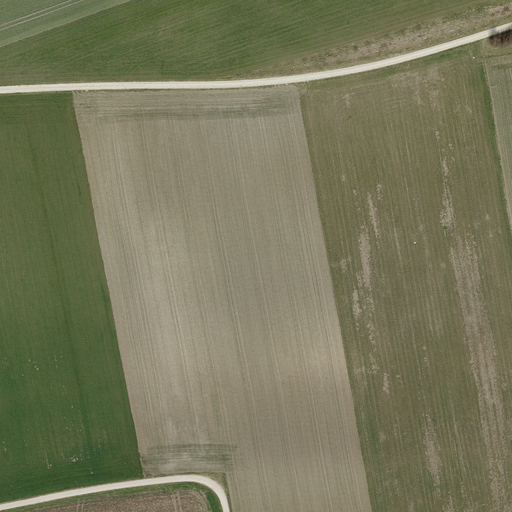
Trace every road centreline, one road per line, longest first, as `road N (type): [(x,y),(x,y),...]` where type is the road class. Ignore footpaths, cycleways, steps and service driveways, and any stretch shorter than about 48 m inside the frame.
road 1 (track): [(511,25),(302,77),(0,93)]
road 2 (unclassified): [(0,507),(163,480),(208,482)]
